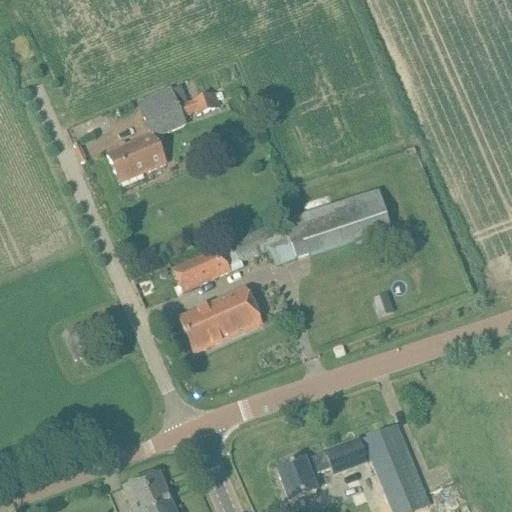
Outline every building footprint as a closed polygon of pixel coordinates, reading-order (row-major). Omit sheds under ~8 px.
[(170,90),(136,105),(143,119),(148,133),(180,120),(195,114),(197,119),(221,109),(216,95),(188,106),(181,89),(171,93),(170,90)] [(151,137),(106,157),(119,186),(137,178),(164,166),(151,137)] [(225,140),(208,147),(217,168),(234,161),(225,140)] [(282,223),(278,225),(287,244),(294,262),(390,233),(378,193),(282,223)] [(278,225),(231,246),(239,264),(268,252),(278,248),(287,244),(278,225)] [(231,246),(173,272),(184,296),(240,270),(239,264),(231,246)] [(245,295),(179,324),(193,357),(259,328),(245,295)] [(376,319),(389,315),(384,299),(371,303),(376,319)] [(83,327),(63,336),(75,363),(95,354),(83,327)] [(325,456),(277,473),(288,504),(317,494),(312,479),(330,472),(332,477),(333,480),(368,468),(367,466),(370,464),(383,497),(388,511),(424,511),(428,511),(396,430),(359,444),(358,442),(325,455),(325,456)] [(437,431),(414,439),(427,473),(450,464),(437,431)] [(173,511),(158,475),(123,490),(131,511),(173,511)]
